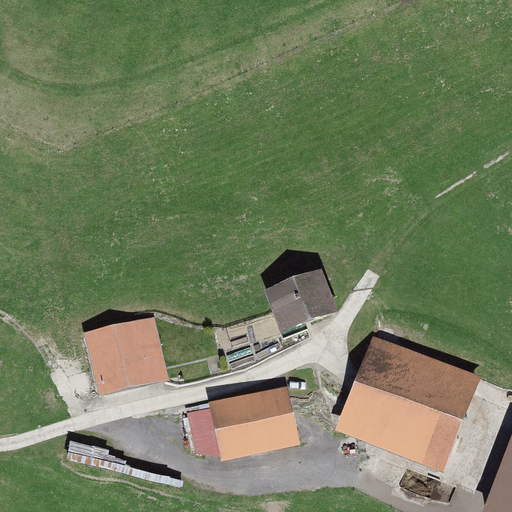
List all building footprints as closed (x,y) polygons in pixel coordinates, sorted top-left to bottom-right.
[(332,277),(280,293),(293,333),(345,316),(332,277)] [(161,320),(92,340),(109,399),(178,379),(161,320)] [(491,392),(389,346),(351,430),(453,476),(491,392)] [(292,396),(221,407),(229,458),(300,447),(292,396)] [(511,480),(501,507),(511,511),(511,480)]
